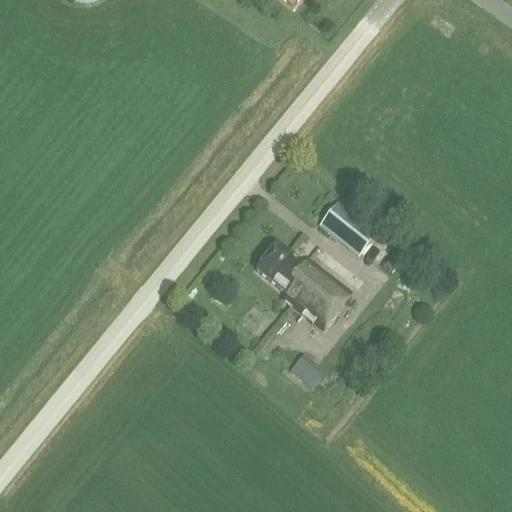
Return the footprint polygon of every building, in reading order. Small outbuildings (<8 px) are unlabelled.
[(279,0),(292,10),(299,0),(279,0)] [(456,40),(463,28),(442,17),(435,29),(456,40)] [(346,216),(329,238),(358,261),(375,239),(346,216)] [(256,273),(286,297),(282,303),(321,335),(351,297),(309,263),(304,268),(277,247),(256,273)] [(289,375),(312,395),(328,377),(305,357),(289,375)]
